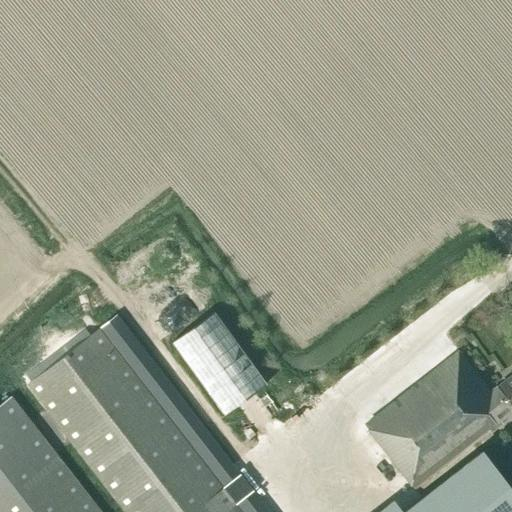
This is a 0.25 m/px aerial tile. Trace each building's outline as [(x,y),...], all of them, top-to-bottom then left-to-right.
[(224,415),(265,385),(214,313),(172,343),(224,415)] [(238,511),(97,328),(27,384),(125,511),(238,511)] [(496,387),(489,393),(458,352),(363,425),(413,489),(426,478),(488,430),(491,433),(502,424),(500,421),(511,412),(511,375),(497,388),(496,387)] [(97,511),(9,398),(0,405),(0,511),(97,511)] [(511,511),(511,496),(478,453),(433,487),(407,508),(401,511),(511,511)]
